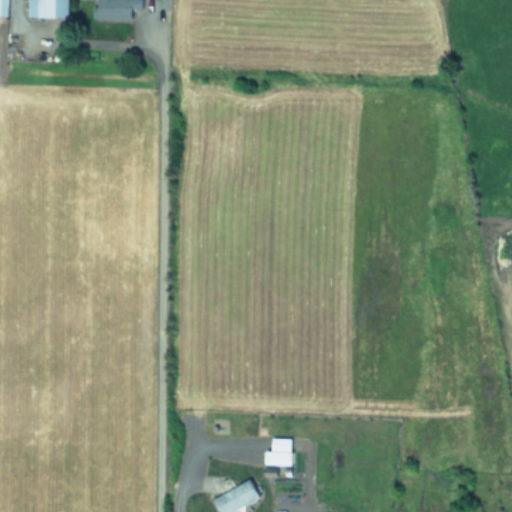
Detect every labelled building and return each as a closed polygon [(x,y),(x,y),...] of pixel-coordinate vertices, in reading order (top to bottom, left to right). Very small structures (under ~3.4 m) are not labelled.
[(0,0),(0,15),(10,16),(9,0),(0,0)] [(73,17),(73,0),(29,0),(29,16),(73,17)] [(136,17),(135,9),(147,8),(146,0),(100,0),(101,7),(94,7),(94,18),(136,17)] [(270,450),(269,463),(294,464),(295,438),(274,437),(274,450),(270,450)] [(221,511),(233,511),(263,496),(253,477),(214,499),(221,511)]
